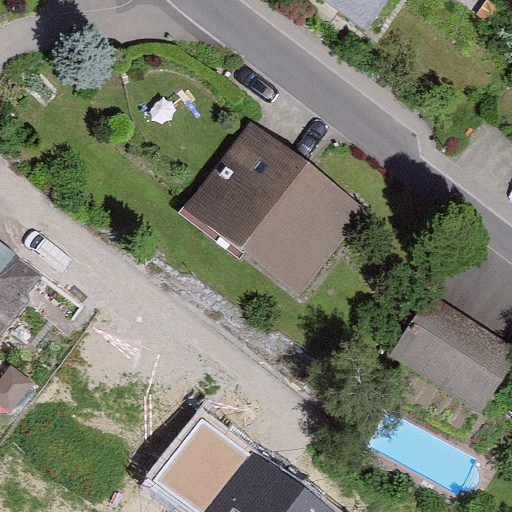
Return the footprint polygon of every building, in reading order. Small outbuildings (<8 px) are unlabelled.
[(388,0),(346,0),(348,1),(343,9),(369,27),(388,0)] [(367,220),(250,130),(184,217),(301,306),(367,220)] [(0,335),(41,285),(0,252),(0,335)] [(511,368),(511,353),(437,304),(397,363),(479,418),(511,368)] [(338,511),(205,412),(150,485),(185,511),(338,511)]
